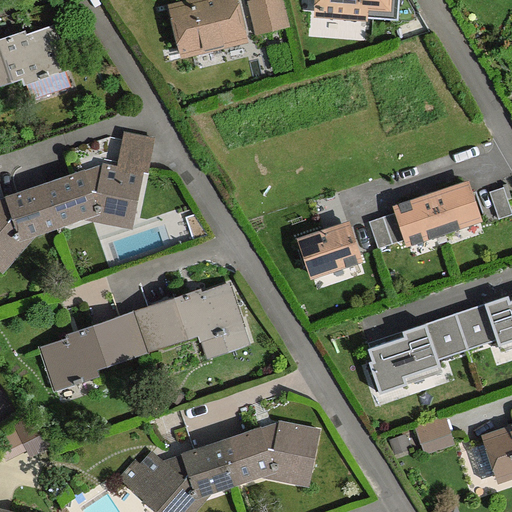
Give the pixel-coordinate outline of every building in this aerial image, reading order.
[(241,0),(183,0),(168,4),(181,55),(251,38),(241,0)] [(289,0),(252,0),(258,31),(294,24),(289,0)] [(391,0),(316,0),(315,16),(369,21),(371,7),(391,9),(391,0)] [(50,26),(0,42),(0,87),(64,66),(50,26)] [(0,196),(0,269),(2,271),(37,233),(90,215),(137,229),(147,168),(101,161),(0,196)] [(470,183),(398,207),(409,241),(481,217),(470,183)] [(350,224),(301,240),(312,275),(361,259),(350,224)] [(206,358),(252,343),(233,283),(43,343),(57,386),(199,336),(206,358)] [(511,296),(368,346),(384,393),(446,372),(440,356),(494,337),(500,353),(511,348),(511,296)] [(418,422),(424,449),(458,442),(452,415),(418,422)] [(164,457),(130,489),(156,511),(190,511),(211,491),(264,472),(310,487),(320,426),(274,419),(164,457)] [(33,454),(50,445),(39,424),(23,432),(33,454)] [(511,424),(484,434),(499,479),(511,474),(511,424)] [(42,511),(0,503),(0,511),(42,511)]
